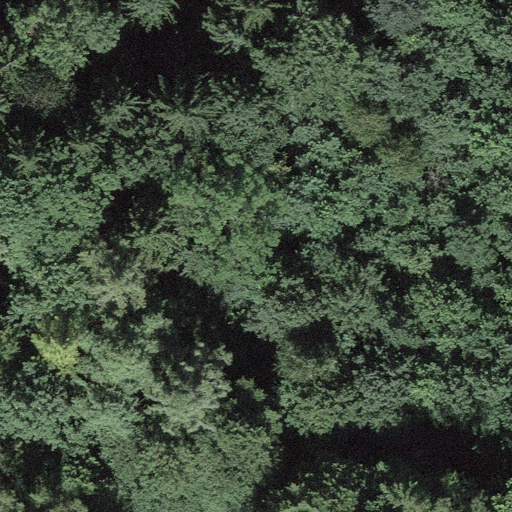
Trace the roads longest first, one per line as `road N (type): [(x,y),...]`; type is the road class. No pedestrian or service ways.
road 1 (track): [(511,446),(393,443),(289,464),(197,511)]
road 2 (track): [(0,300),(94,439),(124,511)]
